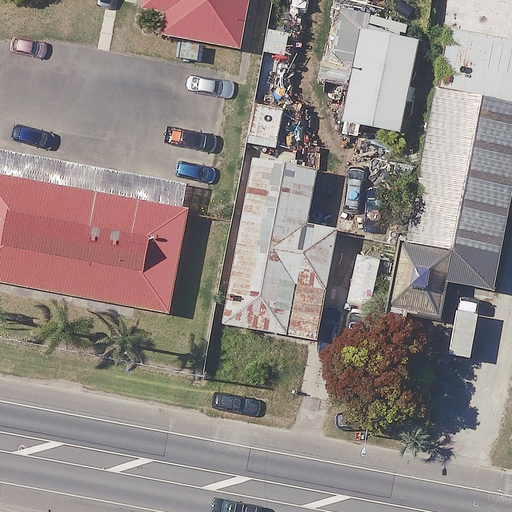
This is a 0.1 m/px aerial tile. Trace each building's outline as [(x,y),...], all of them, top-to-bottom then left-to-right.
[(149,0),(148,13),(164,15),(160,40),(245,54),(254,0),(149,0)] [(418,44),(363,33),(344,125),(399,136),(418,44)] [(438,91),(511,105),(511,46),(449,37),(438,91)] [(511,211),(511,105),(438,91),(396,312),(442,321),(449,285),(496,294),(511,211)] [(284,111),(256,107),(250,144),(278,149),(284,111)] [(226,327),(313,341),(320,297),(328,299),(338,233),(308,228),(319,164),(254,153),(226,327)] [(190,199),(0,163),(0,285),(168,317),(190,199)]
